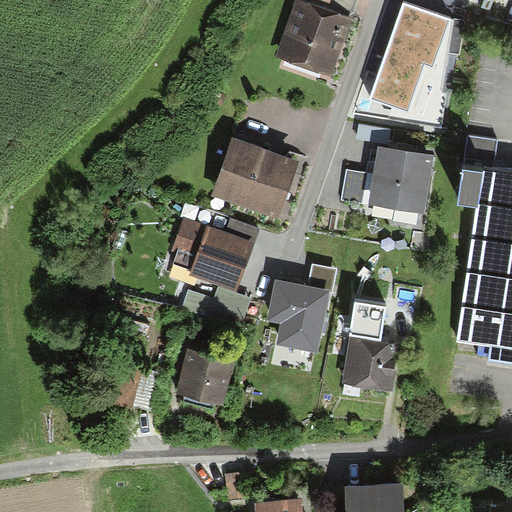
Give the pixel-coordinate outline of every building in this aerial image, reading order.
[(356,0),(299,0),(277,65),(328,82),(356,0)] [(295,165),(233,143),(214,196),(276,218),(295,165)] [(427,159),(377,150),(367,202),(418,211),(427,159)] [(511,355),(511,189),(463,183),(458,215),(474,218),(455,348),(511,355)] [(250,246),(181,224),(172,252),(198,261),(192,279),(235,293),(250,246)] [(312,264),(308,286),(331,290),(330,292),(333,293),(338,269),(312,264)] [(308,286),(275,279),(266,321),(280,324),(276,345),(317,354),(330,292),(331,290),(308,286)] [(393,348),(349,342),(343,390),(387,395),(393,348)] [(232,365),(188,354),(178,394),(222,405),(232,365)] [(140,369),(100,361),(91,409),(131,416),(140,369)] [(241,471),(223,473),(226,496),(244,495),(241,471)] [(401,511),(399,483),(346,487),(347,511),(401,511)]
